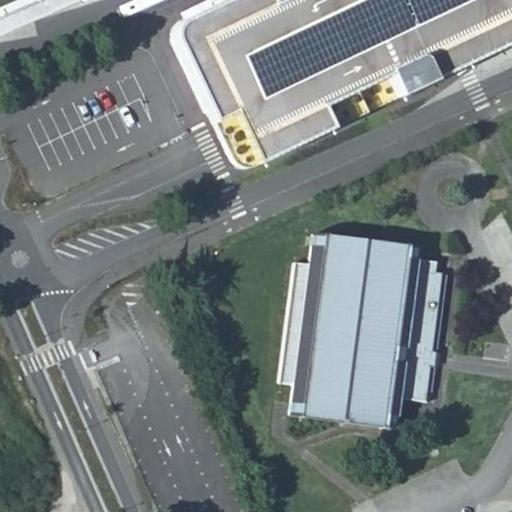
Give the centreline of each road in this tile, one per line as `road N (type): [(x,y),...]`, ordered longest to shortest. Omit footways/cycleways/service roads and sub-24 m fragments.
road 1 (tertiary): [(136,511),(35,281)]
road 2 (tertiary): [(0,290),(96,511)]
